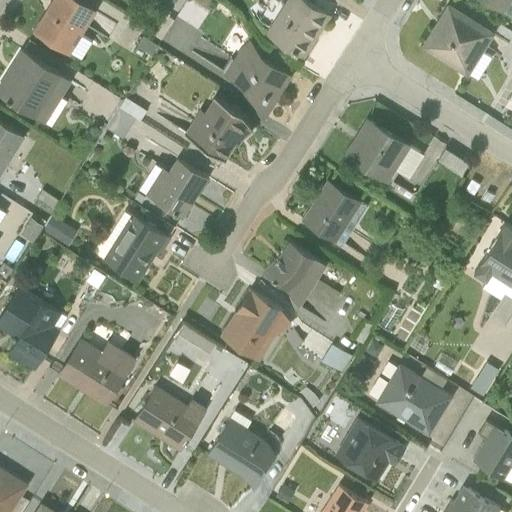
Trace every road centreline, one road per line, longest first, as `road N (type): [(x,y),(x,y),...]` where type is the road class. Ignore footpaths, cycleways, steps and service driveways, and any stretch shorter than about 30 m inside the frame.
road 1 (residential): [(215,266),(354,43)]
road 2 (residential): [(0,398),(179,511)]
road 3 (residential): [(511,141),(354,43)]
